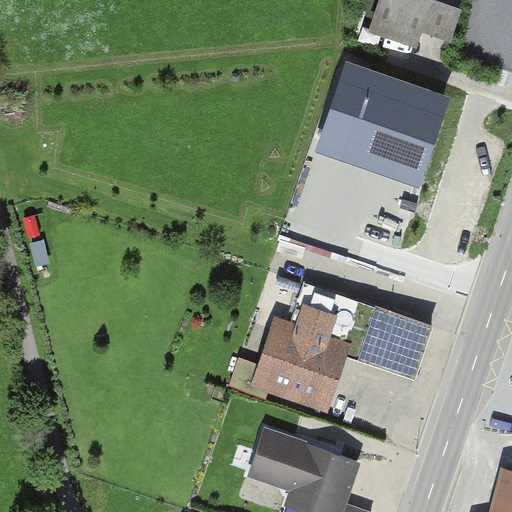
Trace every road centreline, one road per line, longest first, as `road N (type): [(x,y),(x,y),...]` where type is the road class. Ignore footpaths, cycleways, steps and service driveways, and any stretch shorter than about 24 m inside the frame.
road 1 (unclassified): [(76,511),(0,209)]
road 2 (secondary): [(425,511),(511,254)]
